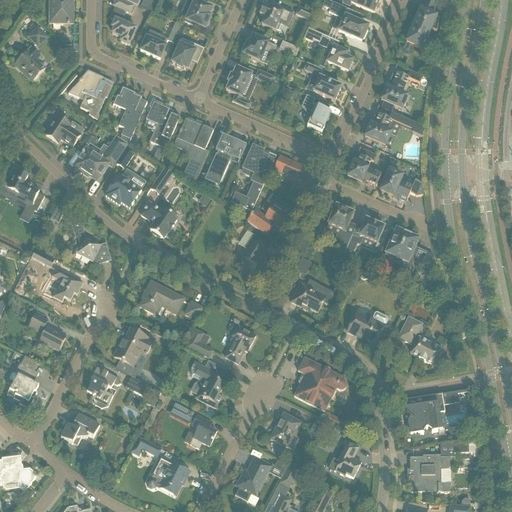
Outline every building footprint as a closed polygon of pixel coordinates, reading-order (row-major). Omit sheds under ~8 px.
[(49,0),(49,25),(67,25),(69,25),(73,25),(73,0),(49,0)] [(130,15),(133,7),(116,0),(113,7),(115,8),(110,20),(115,22),(112,29),(114,30),(112,35),(122,39),(120,43),(129,47),(136,30),(119,23),(124,12),(130,15)] [(195,3),(196,0),(187,0),(181,15),(186,18),(184,22),(192,26),(193,24),(205,30),(210,18),(208,17),(211,10),(195,3)] [(325,0),(322,7),(330,11),(333,4),(325,0)] [(352,0),(350,5),(373,15),(376,9),(378,5),(377,5),(379,0),(352,0)] [(424,0),(422,6),(423,6),(435,11),(439,0),(441,0),(444,1),(443,0),(424,0)] [(350,19),(352,12),(333,4),(330,11),(329,13),(343,21),(338,33),(353,39),(353,38),(361,42),(362,40),(363,40),(368,31),(366,30),(367,28),(360,25),(360,23),(350,19)] [(423,6),(422,6),(406,44),(422,51),(431,30),(437,33),(439,20),(432,17),(435,11),(423,6)] [(287,29),(293,14),(276,7),(275,10),(269,8),(268,10),(263,7),(259,16),(265,18),(261,27),(275,33),(278,25),(287,29)] [(311,23),(314,15),(299,8),(295,16),(311,23)] [(173,45),(181,26),(175,24),(168,41),(163,39),(160,45),(146,39),(140,52),(160,61),(165,47),(167,42),(173,45)] [(47,38),(37,29),(28,38),(38,48),(47,38)] [(308,30),(304,39),(312,43),(313,41),(320,44),(319,46),(328,50),(326,54),(330,56),(327,64),(333,67),(332,69),(339,72),(340,70),(348,73),(353,61),(345,58),(347,54),(336,49),(338,43),(323,36),(316,33),(308,30)] [(273,56),(276,48),(252,37),(249,44),(247,43),(246,45),(244,45),(242,51),(243,53),(242,55),(251,59),(250,61),(258,65),(264,52),(273,56)] [(295,58),(299,50),(282,43),(279,51),(295,58)] [(197,65),(204,50),(189,44),(187,49),(179,45),(171,64),(176,67),(176,68),(181,70),(182,69),(187,71),(191,63),(197,65)] [(33,81),(44,70),(37,62),(41,58),(31,49),(14,66),(20,71),(21,70),(33,81)] [(322,71),(315,68),(307,64),(304,71),(313,76),(311,82),(316,84),(312,93),(334,103),(341,88),(333,85),(333,84),(327,82),(319,78),(322,71)] [(242,98),(252,76),(236,69),(232,77),(230,76),(227,83),(229,84),(226,92),(235,96),(231,103),(248,111),(251,105),(245,102),(246,100),(242,98)] [(271,87),(275,79),(258,71),(254,80),(271,87)] [(101,83),(103,79),(88,72),(79,82),(79,83),(74,90),(73,89),(68,95),(78,100),(81,94),(85,96),(80,109),(90,114),(89,117),(97,122),(99,117),(98,116),(105,99),(107,100),(112,88),(101,83)] [(419,85),(422,78),(409,72),(406,79),(397,74),(396,75),(397,75),(390,91),(386,89),(381,102),(401,111),(406,98),(401,96),(408,80),(419,85)] [(134,96),(134,94),(122,89),(119,98),(117,97),(113,106),(113,107),(114,106),(125,112),(118,127),(124,130),(121,137),(120,140),(127,145),(128,146),(147,104),(140,101),(141,99),(134,96)] [(285,90),(283,95),(291,98),(293,94),(285,90)] [(315,105),(316,101),(308,98),(301,108),(305,113),(310,118),(310,121),(307,128),(309,129),(308,130),(315,131),(322,134),(331,114),(318,109),(319,107),(315,105)] [(167,114),(169,111),(153,104),(146,121),(157,126),(149,143),(166,151),(168,145),(179,120),(167,114)] [(376,115),(376,114),(375,114),(372,121),(373,121),(376,122),(374,128),(370,126),(364,139),(385,148),(390,135),(395,123),(376,115)] [(400,118),(397,124),(413,131),(412,134),(422,139),(422,127),(400,117),(400,118)] [(68,129),(70,126),(58,118),(54,125),(52,123),(48,129),(50,130),(46,137),(58,145),(60,141),(72,149),(80,137),(68,129)] [(189,120),(187,121),(186,120),(180,132),(179,134),(177,140),(188,145),(184,153),(185,155),(193,159),(183,181),(193,188),(208,153),(205,152),(213,132),(194,124),(193,122),(189,120)] [(88,136),(83,144),(88,147),(89,147),(90,145),(94,140),(88,136)] [(238,165),(246,147),(222,136),(215,152),(218,153),(217,156),(216,155),(207,174),(221,181),(231,158),(239,162),(237,165),(238,165)] [(120,140),(117,139),(105,157),(101,155),(98,155),(97,157),(86,150),(83,154),(81,156),(82,156),(74,168),(97,182),(108,166),(112,168),(127,145),(120,140)] [(262,155),(263,152),(253,147),(243,169),(254,174),(251,182),(253,183),(246,200),(232,194),(228,204),(251,213),(276,157),(269,154),(267,157),(262,155)] [(373,164),(376,156),(363,150),(359,158),(363,160),(360,167),(353,164),(347,178),(361,184),(362,181),(375,187),(375,188),(376,188),(381,176),(380,176),(367,170),(370,163),(373,164)] [(124,170),(133,156),(126,151),(116,166),(124,170)] [(313,172),(304,168),(279,158),(272,173),(306,188),(313,172)] [(168,185),(174,177),(165,170),(151,190),(158,195),(167,183),(168,185)] [(107,195),(105,198),(119,207),(121,204),(129,210),(141,192),(140,191),(145,183),(127,171),(122,179),(118,176),(106,194),(107,195)] [(24,185),(27,178),(16,172),(7,191),(26,200),(24,204),(25,208),(26,208),(19,220),(28,225),(35,213),(36,213),(44,198),(38,194),(39,192),(33,189),(33,188),(33,187),(33,186),(32,186),(32,185),(31,185),(30,185),(29,185),(29,186),(28,186),(28,187),(24,185)] [(399,184),(402,178),(389,172),(380,193),(393,198),(394,195),(400,197),(399,200),(398,200),(398,201),(406,204),(406,203),(410,195),(416,198),(423,197),(422,185),(415,182),(412,189),(399,184)] [(285,206),(277,201),(271,196),(261,210),(268,215),(266,218),(255,210),(247,222),(266,236),(274,226),(279,229),(280,228),(281,229),(286,223),(284,221),(286,219),(280,214),(285,206)] [(163,212),(162,213),(149,204),(140,216),(154,226),(150,232),(153,234),(152,235),(159,240),(160,239),(163,241),(169,233),(173,227),(177,221),(176,220),(177,218),(166,211),(164,213),(163,212)] [(58,225),(66,210),(58,206),(50,221),(58,225)] [(345,234),(353,215),(336,208),(333,215),(332,215),(330,219),(331,219),(328,226),(340,231),(337,238),(338,239),(336,245),(334,244),(332,248),(344,255),(352,237),(345,234)] [(236,232),(244,227),(239,220),(232,224),(236,232)] [(377,245),(384,229),(366,221),(357,240),(352,237),(344,255),(351,259),(357,246),(359,247),(363,239),(377,245)] [(95,240),(84,234),(81,225),(74,227),(77,238),(81,240),(72,256),(81,260),(82,258),(92,263),(94,267),(101,265),(99,258),(102,257),(101,254),(108,252),(105,245),(101,246),(93,242),(95,240)] [(404,233),(403,234),(396,231),(390,246),(389,246),(385,256),(395,261),(395,259),(408,265),(411,257),(415,259),(418,251),(414,249),(418,241),(411,237),(411,236),(404,233)] [(256,244),(259,240),(253,236),(244,249),(247,251),(242,258),(256,266),(266,251),(256,244)] [(35,252),(31,259),(51,269),(54,262),(35,252)] [(438,274),(434,258),(427,255),(422,267),(438,274)] [(29,259),(25,256),(22,256),(20,259),(21,263),(26,265),(29,259)] [(234,274),(243,263),(234,256),(226,268),(234,274)] [(301,259),(295,271),(305,276),(311,264),(301,259)] [(55,270),(43,293),(62,303),(64,299),(70,302),(74,295),(76,296),(78,293),(82,284),(55,270)] [(370,276),(368,272),(364,270),(360,271),(358,275),(359,279),(364,282),(368,280),(370,276)] [(317,315),(323,304),(328,307),(328,306),(327,306),(333,295),(318,287),(318,286),(309,282),(306,288),(300,285),(291,303),(303,310),(305,308),(317,315)] [(165,291),(151,284),(145,295),(147,296),(145,299),(144,299),(140,308),(156,317),(157,314),(159,315),(160,315),(162,315),(163,314),(164,313),(165,311),(175,317),(184,300),(170,293),(170,294),(165,291)] [(196,323),(203,310),(191,304),(184,317),(196,323)] [(375,315),(374,319),(358,311),(347,333),(356,337),(357,335),(375,345),(384,326),(386,326),(388,322),(387,320),(377,315),(375,315)] [(47,322),(38,317),(35,316),(28,328),(43,337),(38,346),(46,351),(48,347),(58,353),(65,339),(44,328),(47,322)] [(419,334),(423,325),(409,318),(398,339),(412,346),(412,345),(415,346),(410,355),(418,360),(418,361),(425,364),(425,363),(433,367),(442,351),(420,340),(422,336),(419,334)] [(247,353),(255,337),(238,328),(230,344),(231,345),(224,358),(237,365),(244,352),(247,353)] [(120,346),(114,359),(119,362),(115,370),(129,377),(134,369),(133,369),(140,354),(147,358),(154,345),(148,342),(149,340),(141,336),(131,331),(122,347),(120,346)] [(212,352),(198,345),(202,336),(195,332),(186,348),(208,360),(212,352)] [(341,380),(342,379),(304,360),(298,373),(305,376),(294,398),(324,413),(336,390),(339,391),(340,391),(341,391),(342,391),(343,391),(344,390),(345,389),(346,388),(346,387),(346,386),(346,385),(346,384),(345,383),(345,382),(344,381),(341,380)] [(194,363),(191,370),(191,378),(198,382),(202,384),(196,396),(194,400),(208,407),(217,411),(223,400),(218,397),(224,386),(223,386),(217,383),(220,377),(211,372),(204,369),(194,363)] [(38,375),(34,373),(20,365),(15,375),(14,374),(11,375),(9,379),(10,381),(14,383),(9,391),(16,395),(13,400),(20,403),(19,405),(28,410),(34,400),(31,399),(34,393),(35,394),(38,387),(34,384),(38,375)] [(116,379),(116,380),(97,370),(91,381),(93,382),(87,393),(92,396),(95,407),(101,410),(107,408),(115,393),(111,390),(113,385),(116,387),(120,386),(119,381),(116,379)] [(145,399),(151,389),(130,378),(125,389),(145,399)] [(418,407),(405,409),(407,416),(410,419),(408,422),(410,437),(422,435),(423,435),(423,434),(426,430),(427,429),(431,432),(431,433),(437,432),(433,406),(442,404),(443,405),(457,403),(456,393),(417,399),(418,407)] [(175,405),(169,417),(188,427),(189,424),(192,425),(191,426),(198,430),(190,446),(198,450),(199,449),(202,444),(209,448),(217,434),(209,430),(212,423),(196,416),(196,417),(194,416),(194,415),(175,405)] [(303,425),(292,419),(283,414),(270,440),(292,452),(298,440),(296,439),(303,425)] [(334,426),(337,420),(326,414),(323,421),(334,426)] [(93,440),(99,427),(78,416),(72,428),(68,426),(61,439),(72,445),(76,440),(87,439),(88,437),(93,440)] [(320,438),(327,424),(317,419),(310,433),(320,438)] [(137,439),(133,447),(142,452),(156,459),(157,458),(161,451),(138,439),(137,439)] [(359,449),(350,445),(344,442),(334,461),(339,463),(334,472),(345,478),(346,476),(353,480),(361,464),(353,460),(359,449)] [(468,444),(467,444),(467,442),(454,444),(454,446),(453,446),(453,455),(468,455),(468,444)] [(449,459),(440,459),(440,457),(422,457),(422,459),(410,459),(410,473),(413,473),(413,478),(410,478),(408,479),(408,486),(411,486),(412,494),(427,494),(429,496),(436,496),(437,494),(440,494),(440,495),(450,495),(449,485),(440,485),(440,471),(447,471),(449,469),(449,459)] [(20,466),(21,466),(20,458),(1,460),(2,462),(0,462),(0,486),(19,484),(19,490),(24,493),(35,479),(35,475),(29,470),(21,471),(20,466)] [(177,498),(189,474),(160,458),(155,467),(160,470),(154,481),(152,480),(148,481),(146,485),(147,489),(151,490),(155,489),(156,488),(177,498)] [(235,498),(235,497),(247,503),(251,495),(253,496),(262,479),(266,478),(272,467),(255,458),(245,477),(242,476),(236,488),(239,489),(234,498),(235,498)] [(284,473),(287,466),(277,461),(277,462),(276,462),(274,466),(274,467),(272,471),(282,476),(284,473)] [(289,490),(298,472),(288,467),(278,485),(289,490)] [(285,511),(291,501),(281,496),(273,511),(285,511)] [(324,496),(319,506),(325,509),(331,499),(330,499),(324,496)]
